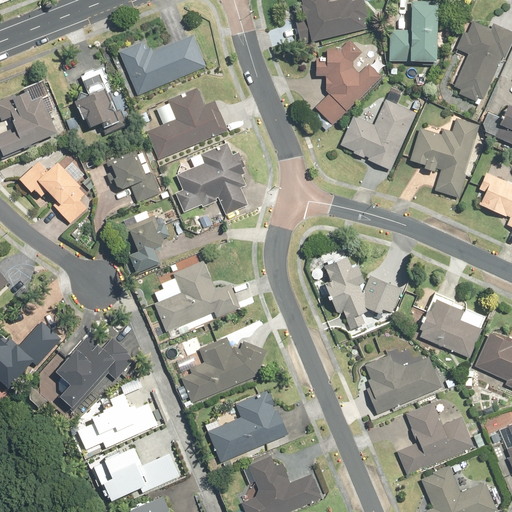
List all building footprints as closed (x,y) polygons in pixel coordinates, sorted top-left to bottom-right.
[(325,0),(300,0),(305,20),(295,22),(299,38),(308,36),(310,43),(364,30),(361,16),(365,15),(361,0),(336,0),(326,3),(325,0)] [(388,29),(388,61),(436,62),(437,1),(409,1),(408,29),(388,29)] [(511,36),(511,32),(490,23),(487,30),(470,22),(466,33),(461,31),(454,49),(466,54),(453,86),(458,88),(456,94),(482,105),(511,36)] [(118,52),(137,96),(205,67),(192,35),(152,52),(150,47),(144,50),(141,42),(118,52)] [(339,49),(325,48),(324,58),(314,58),(313,75),(324,76),(324,85),(327,93),(312,108),(331,127),(381,77),(368,64),(357,74),(350,67),(363,54),(349,40),(339,49)] [(87,93),(71,100),(79,119),(83,117),(87,127),(98,122),(103,134),(126,125),(101,66),(79,75),(87,93)] [(0,155),(2,160),(39,144),(37,141),(55,133),(40,99),(48,96),(42,80),(21,89),(22,92),(14,95),(14,94),(2,99),(10,117),(11,120),(9,120),(12,128),(0,132),(0,155)] [(145,131),(157,160),(227,131),(214,101),(203,105),(196,88),(166,100),(167,103),(155,108),(162,124),(145,131)] [(372,125),(352,116),(339,145),(352,151),(351,154),(388,171),(415,113),(396,104),(400,95),(388,90),(372,125)] [(511,109),(504,106),(496,125),(511,131),(511,141),(510,146),(511,146),(511,109)] [(439,136),(418,130),(409,161),(423,166),(422,169),(432,172),(434,168),(440,170),(434,190),(458,197),(479,125),(455,118),(451,133),(440,130),(439,136)] [(226,143),(199,154),(202,163),(175,175),(181,190),(174,193),(182,213),(200,205),(201,208),(216,201),(215,199),(217,198),(225,215),(247,206),(240,188),(245,186),(241,175),(243,174),(241,169),(244,167),(237,152),(231,155),(226,143)] [(134,150),(105,162),(112,178),(111,179),(114,186),(120,189),(129,186),(136,203),(160,193),(151,173),(145,175),(134,150)] [(35,160),(16,178),(35,198),(43,190),(55,204),(52,207),(69,225),(93,202),(75,183),(84,174),(72,160),(61,170),(53,162),(44,170),(35,160)] [(511,186),(486,174),(473,200),(509,218),(506,226),(511,228),(511,186)] [(124,227),(123,228),(135,256),(130,258),(137,276),(160,266),(153,248),(164,244),(153,216),(148,217),(146,211),(122,221),(124,227)] [(345,256),(323,266),(328,281),(323,282),(334,314),(340,312),(349,339),(388,324),(402,286),(369,275),(365,281),(357,263),(349,266),(345,256)] [(203,261),(172,273),(180,293),(153,303),(164,332),(214,312),(216,317),(240,308),(230,284),(214,290),(203,261)] [(431,299),(416,336),(468,357),(485,317),(463,308),(462,311),(431,299)] [(0,330),(0,383),(6,389),(30,361),(35,366),(60,338),(41,321),(18,347),(0,330)] [(511,343),(488,333),(474,367),(506,381),(504,386),(511,388),(511,343)] [(73,349),(52,372),(67,385),(56,397),(72,412),(107,373),(115,380),(134,359),(110,338),(100,349),(85,336),(73,349)] [(180,378),(191,403),(256,376),(266,351),(242,340),(239,349),(233,346),(231,347),(226,337),(198,350),(204,363),(189,369),(191,373),(180,378)] [(388,353),(363,364),(370,379),(366,381),(374,398),(369,400),(377,417),(441,386),(427,357),(405,366),(393,361),(388,353)] [(206,431),(219,463),(286,435),(276,410),(275,411),(266,390),(233,403),(239,417),(206,431)] [(75,430),(83,450),(101,442),(104,448),(157,425),(147,403),(135,408),(133,405),(129,407),(123,393),(108,399),(110,405),(99,410),(100,411),(88,417),(91,423),(75,430)] [(416,442),(396,451),(407,475),(474,447),(461,419),(442,427),(431,403),(404,415),(416,442)] [(511,423),(498,430),(511,470),(511,423)] [(142,493),(178,476),(168,453),(139,466),(130,447),(90,465),(106,502),(139,487),(142,493)] [(241,502),(244,511),(288,511),(321,498),(311,474),(289,483),(281,463),(274,466),(270,456),(247,466),(257,489),(254,497),(241,502)] [(450,467),(420,479),(432,508),(424,511),(490,511),(496,510),(484,480),(459,490),(450,467)] [(168,511),(161,496),(128,511),(168,511)]
